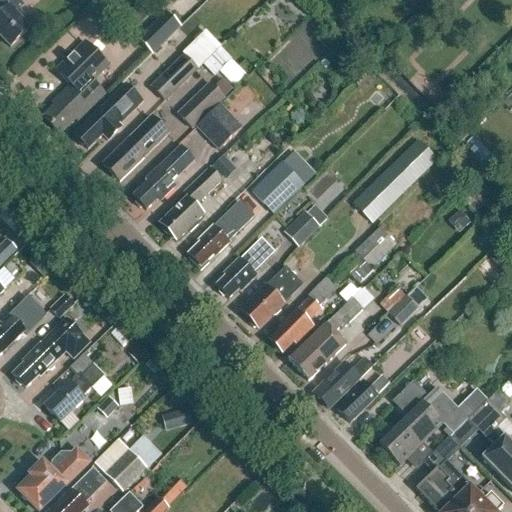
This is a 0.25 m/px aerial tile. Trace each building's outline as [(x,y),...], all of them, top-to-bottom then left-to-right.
[(0,41),(10,52),(30,33),(16,18),(23,10),(13,0),(2,0),(0,2),(0,12),(3,15),(0,17),(0,41)] [(438,0),(421,0),(430,8),(438,0)] [(166,13),(137,41),(152,57),(181,29),(166,13)] [(183,57),(150,89),(164,104),(221,49),(205,33),(182,56),(183,57)] [(105,97),(92,85),(108,69),(84,45),(55,73),(70,88),(52,106),(54,109),(42,120),(59,138),(75,122),(77,124),(105,97)] [(209,85),(176,117),(192,132),(224,101),(233,92),(219,77),(210,85),(209,85)] [(124,90),(73,140),(77,143),(77,147),(80,150),(83,150),(87,154),(102,140),(107,145),(121,132),(118,130),(141,107),(124,90)] [(510,114),(511,111),(511,97),(502,106),(510,114)] [(196,130),(218,153),(242,130),(220,107),(196,130)] [(460,146),(473,132),(460,119),(446,132),(460,146)] [(151,121),(128,144),(127,144),(102,168),(111,177),(111,180),(114,183),(116,183),(119,186),(144,161),(141,158),(153,147),(155,150),(167,138),(151,121)] [(387,214),(438,164),(418,144),(367,194),(387,214)] [(170,187),(193,164),(180,150),(157,172),(144,184),(147,187),(134,200),(136,203),(136,207),(140,211),(144,211),(146,213),(159,201),(161,204),(174,191),(170,187)] [(213,168),(225,182),(236,172),(223,159),(213,168)] [(281,165),(251,195),(274,218),(304,189),(281,165)] [(211,195),(221,184),(210,172),(209,171),(182,197),(183,198),(186,201),(161,227),(178,245),(189,233),(191,235),(199,228),(197,226),(204,218),(196,210),(211,195)] [(191,261),(189,263),(201,275),(209,267),(207,265),(216,256),(220,256),(229,247),(228,246),(254,220),(240,204),(213,231),(212,230),(198,245),(199,248),(189,258),(191,261)] [(305,214),(283,235),(298,250),(319,230),(318,229),(326,221),(314,208),(306,216),(305,214)] [(460,215),(449,225),(459,236),(470,227),(460,215)] [(280,355),(283,358),(299,341),(304,341),(313,331),(309,326),(322,313),(318,310),(350,278),(359,286),(373,273),(372,272),(396,248),(379,231),(366,243),(355,255),(356,256),(350,261),(349,260),(329,280),(327,278),(308,299),(311,302),(298,315),(297,314),(279,332),(281,333),(269,345),(271,347),(274,353),(280,355)] [(511,249),(505,242),(488,259),(503,274),(511,265),(511,249)] [(226,300),(229,303),(243,290),(245,292),(256,280),(253,276),(274,255),(263,243),(241,265),(239,263),(224,278),(225,280),(216,290),(219,293),(219,296),(222,299),(226,300)] [(2,248),(0,249),(0,268),(11,257),(2,248)] [(60,263),(47,249),(29,266),(42,280),(60,263)] [(303,289),(286,271),(266,291),(240,316),(247,322),(248,321),(249,324),(249,327),(254,331),(257,332),(259,334),(274,319),(277,319),(281,315),(281,312),(284,309),(283,308),(303,289)] [(342,292),(348,301),(361,293),(355,284),(342,292)] [(417,290),(389,317),(400,329),(417,312),(417,311),(428,301),(417,290)] [(405,300),(397,292),(380,308),(388,316),(405,300)] [(59,321),(74,307),(65,298),(51,312),(59,321)] [(345,349),(334,336),(342,328),(345,330),(362,313),(361,311),(353,302),(289,364),(309,384),(345,349)] [(21,331),(35,316),(25,306),(11,321),(9,319),(1,326),(3,328),(0,331),(0,357),(15,342),(17,342),(20,340),(20,338),(24,334),(21,331)] [(106,335),(118,323),(108,312),(96,324),(106,335)] [(72,357),(85,344),(67,326),(57,335),(56,334),(41,349),(40,348),(25,364),(26,366),(15,378),(17,380),(17,384),(20,387),(24,387),(27,389),(43,373),(45,374),(48,371),(51,372),(54,369),(53,366),(56,363),(52,359),(63,348),(72,357)] [(137,365),(148,356),(139,346),(128,356),(137,365)] [(84,399),(105,377),(83,356),(69,370),(78,379),(71,386),(70,385),(46,409),(62,425),(85,401),(84,399)] [(330,414),(373,370),(365,362),(352,375),(344,367),(318,394),(321,397),(317,401),(330,414)] [(454,437),(469,423),(474,417),(488,404),(479,395),(466,409),(463,405),(457,410),(437,391),(428,400),(414,386),(393,406),(409,422),(381,449),(401,470),(444,427),(454,437)] [(351,428),(376,402),(361,387),(348,400),(348,402),(337,414),(351,428)] [(498,395),(488,405),(498,415),(508,405),(498,395)] [(106,421),(118,409),(108,400),(97,411),(106,421)] [(488,404),(474,417),(469,423),(487,441),(506,423),(488,404)] [(165,434),(193,427),(189,411),(161,419),(165,434)] [(511,491),(511,446),(500,434),(490,444),(495,449),(482,461),(511,491)] [(501,511),(504,510),(490,496),(483,504),(471,492),(461,501),(447,486),(450,483),(440,473),(461,452),(450,441),(425,465),(434,475),(417,493),(435,511),(501,511)] [(53,466),(49,470),(42,464),(39,467),(36,467),(32,471),(33,474),(30,477),(32,480),(19,493),(22,496),(22,500),(27,503),(29,503),(38,511),(42,511),(67,488),(66,487),(70,483),(72,484),(91,465),(78,452),(75,455),(60,454),(51,464),(53,466)] [(123,494),(147,470),(129,453),(105,477),(123,494)] [(93,471),(52,511),(84,511),(88,509),(85,505),(106,485),(93,471)] [(140,511),(143,509),(129,495),(111,511),(140,511)] [(166,511),(169,510),(160,501),(148,511),(166,511)]
